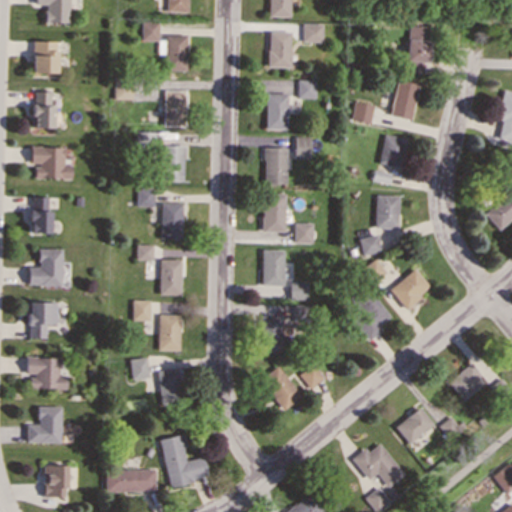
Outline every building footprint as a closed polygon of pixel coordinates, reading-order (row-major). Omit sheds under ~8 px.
[(67,0),(33,0),(33,4),(43,4),(43,22),(67,22),(67,0)] [(186,0),(164,0),(164,11),(186,11),(186,0)] [(288,0),(266,0),(266,16),(288,16),(288,0)] [(157,21),(139,21),(139,40),(157,40),(157,21)] [(321,24),(300,23),(300,41),(320,41),(321,24)] [(402,71),(421,73),(422,62),(426,62),(430,27),(408,24),(402,71)] [(289,31),(267,31),(266,66),(288,67),(289,31)] [(185,34),(164,34),(163,69),(184,70),(185,34)] [(55,72),(56,41),(31,40),(30,72),(55,72)] [(314,79),(295,79),(295,97),(313,97),(314,79)] [(408,120),(416,84),(395,79),(387,115),(408,120)] [(161,125),(182,126),(183,90),(162,90),(161,125)] [(511,91),(504,90),(492,140),(511,144),(511,91)] [(30,127),(50,127),(51,92),(31,91),(30,127)] [(263,128),(285,129),(286,93),(264,93),(263,128)] [(348,118),(367,123),(372,105),(353,100),(348,118)] [(404,138),(382,133),(376,162),(398,167),(404,138)] [(292,157),(308,158),(309,136),(293,136),(292,157)] [(183,145),(162,144),(161,181),(182,181),(183,145)] [(62,146),(29,146),(28,164),(32,164),(32,177),(69,177),(69,164),(62,164),(62,146)] [(284,183),(285,147),(263,146),(262,183),(284,183)] [(134,206),(152,206),(153,187),(134,187),(134,206)] [(511,216),(511,188),(508,192),(506,190),(482,213),(497,230),(511,216)] [(282,231),(283,192),(261,192),(260,230),(282,231)] [(372,227),(395,228),(396,195),(373,194),(372,227)] [(48,196),(29,196),(28,232),(48,232),(48,196)] [(181,202),(160,202),(158,237),(180,238),(181,202)] [(311,223),(293,222),(292,242),(310,243),(311,223)] [(360,255),(379,250),(374,233),(356,238),(360,255)] [(134,260),(151,260),(151,244),(134,244),(134,260)] [(60,249),(36,248),(36,266),(25,266),(25,284),(59,285),(60,249)] [(259,284),(281,285),(282,249),(260,249),(259,284)] [(179,259),(158,258),(157,294),(179,294),(179,259)] [(370,282),(384,274),(374,258),(360,266),(370,282)] [(387,288),(403,308),(428,287),(412,268),(387,288)] [(305,281),(288,282),(288,299),(305,298),(305,281)] [(368,339),(380,328),(378,325),(389,315),(372,296),(348,317),(368,339)] [(130,319),(148,320),(148,299),(130,299),(130,319)] [(26,337),(43,337),(43,323),(54,324),(54,302),(26,301),(26,337)] [(155,349),(177,350),(178,314),(156,314),(155,349)] [(258,351),(280,351),(280,316),(259,315),(258,351)] [(57,375),(57,357),(24,356),(23,374),(27,375),(27,387),(63,388),(64,375),(57,375)] [(130,379),(147,376),(144,356),(127,359),(130,379)] [(460,399),(484,380),(469,362),(446,381),(460,399)] [(308,388),(322,378),(311,363),(297,373),(308,388)] [(282,409),(299,395),(275,365),(258,378),(282,409)] [(158,398),(179,395),(176,367),(154,370),(158,398)] [(59,406),(35,405),(35,424),(24,423),(24,442),(58,442),(59,406)] [(393,426),(406,443),(431,424),(417,406),(393,426)] [(459,429),(448,416),(437,425),(448,438),(459,429)] [(157,438),(166,485),(205,477),(201,456),(183,460),(181,447),(184,446),(181,433),(157,438)] [(366,479),(374,472),(386,486),(402,473),(377,443),(366,451),(362,447),(349,458),(366,479)] [(504,493),(511,486),(511,469),(506,462),(490,476),(504,493)] [(40,496),(60,496),(60,488),(64,488),(64,465),(41,464),(40,496)] [(152,469),(103,469),(103,490),(152,491),(152,469)] [(387,501),(376,486),(362,496),(372,511),(387,501)] [(318,511),(322,509),(306,492),(283,511),(318,511)] [(511,511),(511,505),(509,502),(497,511),(511,511)]
